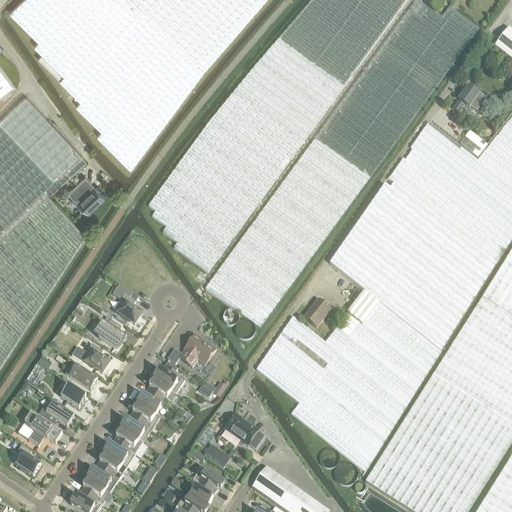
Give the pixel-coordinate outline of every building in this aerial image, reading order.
[(23,0),(9,13),(38,42),(34,47),(64,77),(59,81),(80,102),(75,106),(101,132),(96,136),(130,170),(203,71),(203,70),(264,0),(23,0)] [(208,125),(148,208),(155,214),(152,218),(166,229),(162,234),(177,245),(173,250),(207,275),(407,0),(313,0),(247,78),(208,125)] [(435,11),(443,0),(426,0),(425,3),(435,11)] [(204,291),(259,330),(272,312),(333,228),(394,145),(476,33),(478,30),(459,17),(448,9),(440,20),(416,1),(374,58),(293,168),(272,198),(204,291)] [(511,63),(511,32),(508,29),(493,48),(511,63)] [(0,94),(14,84),(0,65),(0,94)] [(478,95),(477,96),(466,89),(452,110),(458,114),(463,106),(468,110),(470,106),(477,111),(485,100),(478,95)] [(0,367),(86,236),(76,225),(49,196),(86,162),(25,97),(0,120),(0,367)] [(329,265),(364,292),(380,304),(361,327),(347,316),(325,345),(292,319),(283,332),(271,349),(255,372),(272,385),(298,406),(290,416),(336,453),(364,475),(383,445),(490,276),(511,240),(511,116),(488,147),(469,132),(457,147),(428,123),(409,150),(411,152),(404,161),(402,159),(340,249),(329,265)] [(87,214),(105,198),(85,177),(67,193),(87,214)] [(511,249),(460,332),(406,418),(365,484),(409,511),(467,511),(503,456),(511,441),(511,249)] [(121,302),(114,313),(134,327),(142,316),(136,312),(138,310),(133,307),(135,304),(129,300),(132,295),(119,286),(116,291),(124,297),(121,302)] [(346,314),(347,316),(361,327),(380,304),(364,292),(346,314)] [(302,319),(316,329),(330,311),(316,301),(302,319)] [(101,323),(96,332),(101,335),(98,340),(115,351),(124,338),(117,334),(120,328),(110,322),(107,327),(101,323)] [(216,352),(195,337),(184,352),(185,352),(182,356),(175,351),(167,361),(175,367),(179,360),(192,370),(198,362),(205,367),(216,352)] [(77,349),(71,358),(80,363),(81,362),(102,376),(109,365),(99,358),(103,353),(92,346),(86,355),(77,349)] [(72,366),(65,376),(91,393),(97,383),(72,366)] [(184,382),(163,369),(160,373),(158,372),(152,380),(153,381),(154,381),(176,395),(184,382)] [(48,387),(55,391),(61,381),(54,377),(48,387)] [(176,395),(154,381),(153,381),(148,389),(149,390),(147,394),(163,405),(171,393),(176,396),(176,395)] [(220,383),(212,394),(220,399),(227,388),(220,383)] [(67,388),(60,399),(78,411),(86,400),(78,396),(67,388)] [(155,417),(163,405),(147,394),(144,398),(141,397),(135,405),(137,406),(159,421),(160,420),(155,417)] [(74,419),(61,410),(52,405),(46,414),(42,412),(38,417),(52,426),(56,421),(67,429),(74,419)] [(159,421),(137,406),(132,414),(133,415),(130,419),(151,433),(159,421)] [(62,436),(51,429),(49,431),(40,425),(42,423),(31,415),(24,425),(35,432),(29,441),(28,442),(38,449),(39,447),(45,439),(56,446),(62,436)] [(248,448),(257,435),(241,423),(242,422),(235,416),(224,431),(248,448)] [(151,433),(130,419),(127,423),(124,422),(119,430),(120,431),(121,431),(143,446),(151,433)] [(173,423),(171,427),(178,432),(181,428),(173,423)] [(143,446),(121,431),(120,431),(115,439),(116,440),(113,444),(134,458),(143,446)] [(134,458),(113,444),(110,449),(109,448),(104,456),(126,471),(134,458)] [(211,445),(204,456),(224,470),(231,459),(211,445)] [(20,455),(13,465),(20,469),(19,471),(25,475),(26,474),(33,478),(40,467),(28,459),(31,454),(21,447),(18,453),(20,455)] [(195,452),(191,457),(202,464),(206,459),(195,452)] [(126,471),(104,456),(99,464),(100,465),(97,469),(118,483),(126,471)] [(511,511),(511,457),(492,489),(477,511),(511,511)] [(283,511),(327,511),(266,468),(251,489),(283,511)] [(106,492),(113,481),(118,483),(97,469),(94,474),(91,472),(86,480),(87,481),(110,496),(110,495),(106,492)] [(225,485),(201,469),(193,482),(214,496),(217,491),(219,493),(225,485)] [(110,496),(87,481),(82,489),(83,490),(80,494),(101,508),(110,496)] [(143,482),(137,493),(143,496),(149,485),(143,482)] [(211,500),(214,496),(193,482),(192,483),(197,486),(189,497),(185,495),(207,509),(212,501),(211,500)] [(98,511),(101,508),(80,494),(77,499),(75,497),(69,505),(79,511),(98,511)] [(207,509),(185,495),(177,508),(183,511),(207,511),(209,510),(207,509)]
